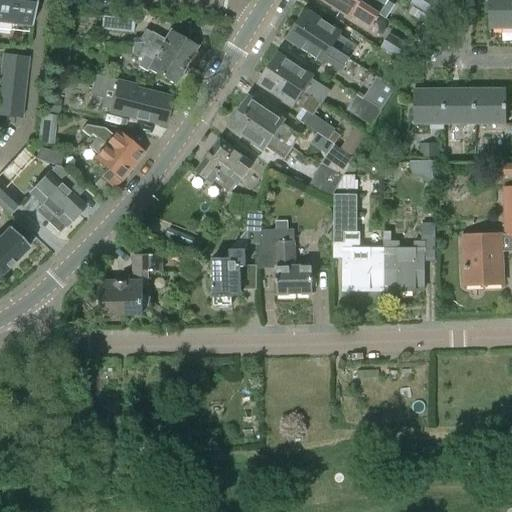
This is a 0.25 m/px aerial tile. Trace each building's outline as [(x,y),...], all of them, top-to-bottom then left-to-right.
[(34,0),(0,0),(0,23),(31,27),(34,0)] [(379,15),(355,0),(323,0),(352,18),(353,16),(371,27),(379,15)] [(355,0),(379,15),(387,2),(382,0),(355,0)] [(413,0),(411,4),(434,18),(437,20),(449,0),(413,0)] [(511,0),(488,0),(489,29),(511,29),(511,0)] [(434,18),(411,4),(405,13),(428,28),(434,18)] [(307,10),(297,25),(351,59),(359,47),(340,35),(341,33),(307,10)] [(101,28),(133,32),(134,20),(102,16),(101,28)] [(351,59),(297,25),(288,40),(322,62),(324,60),(343,72),(351,59)] [(137,41),(142,44),(184,67),(195,48),(169,32),(163,42),(150,34),(148,35),(143,32),(137,41)] [(390,34),(380,47),(409,66),(422,44),(411,36),(406,44),(390,34)] [(131,45),(114,43),(112,54),(130,57),(131,45)] [(131,44),(130,57),(138,57),(140,58),(136,66),(146,72),(147,70),(173,85),(184,67),(142,44),(131,44)] [(3,54),(0,74),(0,84),(25,88),(28,57),(3,54)] [(278,54),(270,67),(292,81),(291,83),(321,104),(329,92),(311,79),(313,77),(278,54)] [(270,67),(259,84),(294,107),(296,105),(301,108),(295,117),(301,121),(334,144),(340,135),(333,130),(314,115),(321,104),(291,83),(292,81),(270,67)] [(107,108),(106,112),(164,126),(171,97),(135,88),(136,85),(95,75),(90,97),(103,100),(101,107),(107,108)] [(394,88),(376,76),(362,97),(381,109),(394,88)] [(25,88),(0,84),(0,116),(21,119),(25,88)] [(414,91),(414,125),(445,125),(444,90),(414,91)] [(444,90),(445,125),(460,125),(475,125),(475,90),(460,90),(454,90),(444,90)] [(475,90),(475,125),(506,125),(506,90),(484,90),(475,90)] [(356,93),(346,110),(371,125),(381,109),(362,97),(356,93)] [(44,98),(42,110),(60,112),(62,100),(44,98)] [(249,98),(241,110),(259,122),(258,125),(292,148),(300,136),(281,123),(283,120),(249,98)] [(259,122),(241,110),(230,127),(263,149),(265,147),(284,160),(292,148),(258,125),(259,122)] [(91,135),(96,139),(132,168),(143,154),(116,132),(112,136),(103,129),(85,126),(80,131),(89,138),(91,135)] [(40,133),(38,147),(51,148),(53,134),(40,133)] [(132,168),(96,139),(89,147),(98,154),(93,160),(101,166),(94,174),(98,178),(106,184),(113,190),(120,182),(120,183),(132,168)] [(197,172),(212,183),(214,181),(231,194),(253,166),(220,141),(197,172)] [(448,158),(461,158),(461,141),(448,141),(448,158)] [(342,151),(352,157),(358,148),(348,142),(342,151)] [(420,144),(420,158),(434,158),(435,144),(420,144)] [(333,145),(320,163),(342,175),(352,157),(342,151),(333,145)] [(35,159),(55,166),(59,155),(39,148),(35,159)] [(342,175),(320,163),(307,187),(329,198),(334,189),(342,175)] [(55,166),(29,193),(65,227),(83,208),(75,200),(84,189),(55,166)] [(342,175),(334,189),(352,189),(352,175),(342,175)] [(92,184),(100,191),(106,184),(98,178),(92,184)] [(0,206),(9,215),(19,205),(0,187),(0,206)] [(507,235),(463,237),(465,286),(503,285),(501,253),(511,252),(511,253),(511,187),(505,188),(507,235)] [(233,209),(247,211),(251,211),(252,198),(234,196),(233,209)] [(334,197),(334,258),(344,258),(343,290),(383,290),(384,250),(360,250),(361,235),(356,235),(356,197),(334,197)] [(230,259),(212,260),(213,297),(214,297),(214,306),(231,306),(231,296),(232,296),(232,295),(241,295),(241,276),(246,276),(245,250),(248,245),(259,245),(260,230),(261,211),(249,211),(248,237),(243,237),(230,251),(230,259)] [(384,250),(383,290),(423,291),(424,262),(434,262),(434,226),(423,226),(423,244),(415,244),(415,250),(399,250),(399,244),(384,244),(384,250)] [(0,236),(0,276),(28,248),(9,228),(0,236)] [(259,245),(258,268),(276,268),(277,295),(313,295),(312,267),(295,268),(294,242),(294,230),(260,230),(259,245)] [(133,283),(97,283),(98,315),(142,314),(142,288),(147,288),(147,273),(160,273),(160,255),(133,256),(133,283)] [(180,277),(191,279),(195,262),(184,260),(180,277)]
